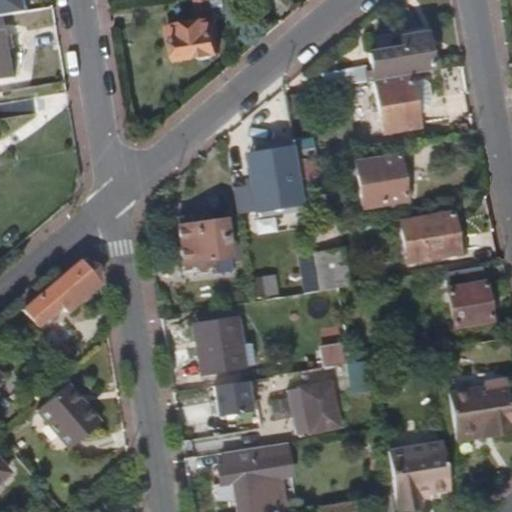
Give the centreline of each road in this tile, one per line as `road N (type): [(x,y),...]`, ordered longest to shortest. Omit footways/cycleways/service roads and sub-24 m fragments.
road 1 (residential): [(168,511),(118,201)]
road 2 (residential): [(118,201),(345,0)]
road 3 (residential): [(84,0),(118,201)]
road 4 (residential): [(511,183),(475,0)]
road 5 (residential): [(0,297),(118,201)]
